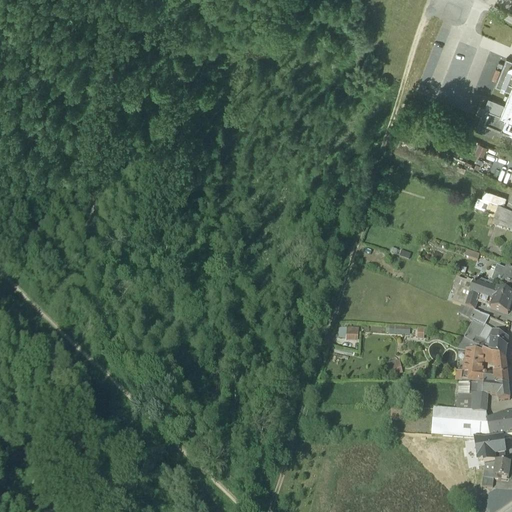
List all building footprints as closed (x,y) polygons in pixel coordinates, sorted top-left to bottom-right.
[(495,90),(510,96),(511,90),(511,65),(506,63),(495,90)] [(421,88),(430,91),(433,80),(425,77),(421,88)] [(511,91),(505,109),(500,120),(511,124),(511,91)] [(488,102),(484,113),(500,120),(505,109),(488,102)] [(511,124),(500,120),(484,113),(483,113),(475,134),(492,141),(493,137),(511,145),(511,124)] [(476,158),(484,161),(488,151),(479,148),(476,158)] [(511,214),(497,209),(493,221),(511,227),(511,214)] [(480,250),(470,246),(468,252),(478,255),(480,250)] [(491,275),(511,284),(511,270),(511,269),(511,268),(496,262),(491,275)] [(474,279),(467,276),(466,277),(456,274),(450,286),(453,288),(452,289),(454,290),(451,297),(474,307),(479,290),(493,296),(496,287),(491,285),(493,281),(476,274),(474,279)] [(511,295),(511,292),(496,287),(493,296),(490,304),(507,310),(511,295)] [(479,310),(474,319),(483,324),(489,314),(479,310)] [(486,337),(478,334),(483,324),(474,319),(472,318),(464,335),(465,336),(474,341),(474,342),(483,346),(489,349),(489,341),(485,340),(486,337)] [(388,320),(388,328),(409,329),(409,321),(388,320)] [(355,336),(356,324),(338,322),(337,335),(355,336)] [(506,344),(507,334),(493,327),(490,335),(490,336),(506,344)] [(489,349),(483,346),(474,342),(474,341),(465,336),(462,342),(467,345),(467,347),(483,349),(483,352),(488,353),(496,357),(496,352),(489,349)] [(506,344),(490,336),(489,341),(489,349),(496,352),(503,356),(505,357),(506,344)] [(483,349),(467,347),(464,364),(470,364),(468,376),(475,377),(477,366),(481,366),(483,352),(483,349)] [(503,356),(496,352),(496,357),(496,371),(506,372),(505,357),(503,356)] [(399,355),(385,359),(389,372),(402,369),(399,355)] [(496,371),(480,369),(481,366),(477,366),(475,377),(483,378),(484,380),(508,383),(506,372),(496,371)] [(470,379),(459,378),(458,389),(466,389),(466,387),(469,387),(470,379)] [(484,380),(470,378),(469,387),(469,390),(488,391),(496,392),(497,397),(509,397),(508,383),(484,380)] [(466,389),(458,389),(456,407),(484,409),(486,409),(488,391),(469,390),(466,389)] [(484,409),(456,407),(433,405),(431,431),(480,436),(483,436),(484,436),(490,435),(485,413),(484,409)] [(391,407),(391,415),(402,415),(402,406),(391,407)] [(511,413),(511,410),(485,413),(490,435),(498,434),(508,432),(506,426),(511,424),(511,413)] [(511,431),(508,432),(498,434),(499,440),(495,440),(497,451),(511,448),(511,431)] [(490,435),(484,436),(483,436),(480,436),(481,440),(484,461),(494,460),(493,459),(492,452),(497,451),(495,440),(494,435),(490,435)] [(484,461),(481,440),(475,440),(479,461),(484,461)] [(494,460),(484,461),(483,474),(492,475),(495,459),(493,459),(494,460)] [(509,460),(495,459),(492,475),(493,475),(499,475),(500,473),(508,474),(509,460)] [(492,475),(483,474),(482,481),(492,483),(493,475),(492,475)]
